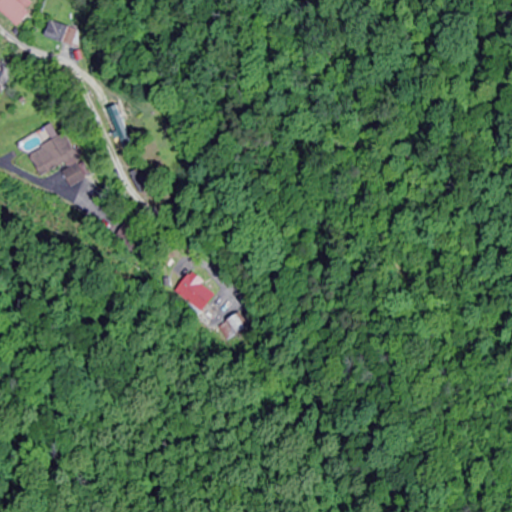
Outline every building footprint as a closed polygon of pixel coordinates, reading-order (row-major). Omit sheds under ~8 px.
[(0,0),(0,12),(22,27),(37,4),(30,0),(0,0)] [(46,37),(76,48),(82,32),(53,20),(46,37)] [(122,149),(131,146),(118,106),(109,109),(122,149)] [(41,178),(78,157),(66,134),(28,156),(41,178)] [(69,186),(84,178),(77,165),(62,174),(69,186)] [(129,172),(135,195),(153,190),(147,167),(129,172)] [(146,234),(123,220),(112,238),(134,252),(146,234)] [(218,296),(195,272),(176,291),(200,314),(218,296)] [(220,340),(242,328),(235,314),(212,326),(220,340)]
